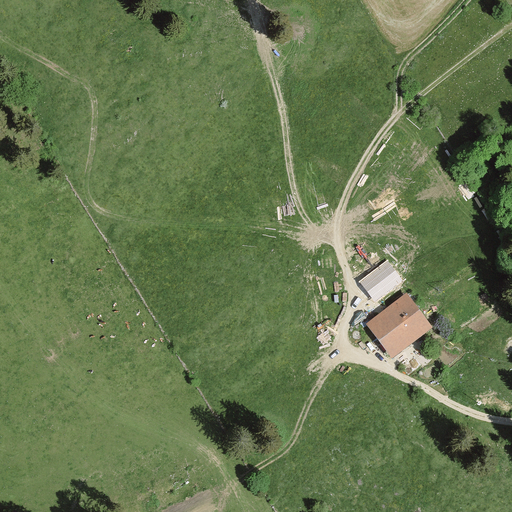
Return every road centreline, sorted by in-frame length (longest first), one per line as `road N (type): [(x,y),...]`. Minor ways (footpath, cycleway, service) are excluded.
road 1 (track): [(234,483),(211,446),(176,449),(61,511)]
road 2 (track): [(511,421),(486,418),(338,349)]
road 3 (track): [(397,113),(511,25)]
road 4 (track): [(397,113),(406,59),(467,0)]
road 5 (track): [(334,232),(348,188),(397,113)]
road 6 (track): [(338,349),(354,297),(334,232)]
